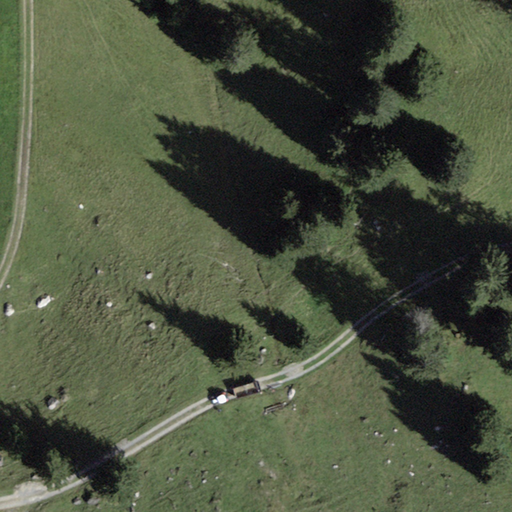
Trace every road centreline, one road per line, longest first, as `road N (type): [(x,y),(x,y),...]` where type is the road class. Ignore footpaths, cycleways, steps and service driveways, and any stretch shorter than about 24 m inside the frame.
road 1 (track): [(511,249),(428,282),(303,367),(0,506)]
road 2 (track): [(0,259),(15,198),(21,0)]
